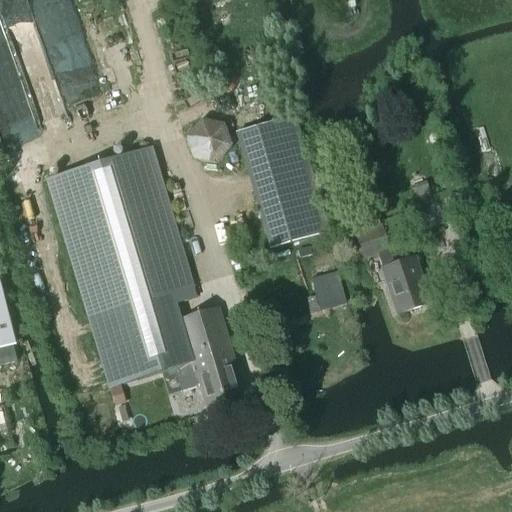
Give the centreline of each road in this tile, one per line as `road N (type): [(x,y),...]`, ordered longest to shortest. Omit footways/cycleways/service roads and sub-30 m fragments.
road 1 (unclassified): [(134,511),(511,394)]
road 2 (track): [(134,0),(170,141)]
